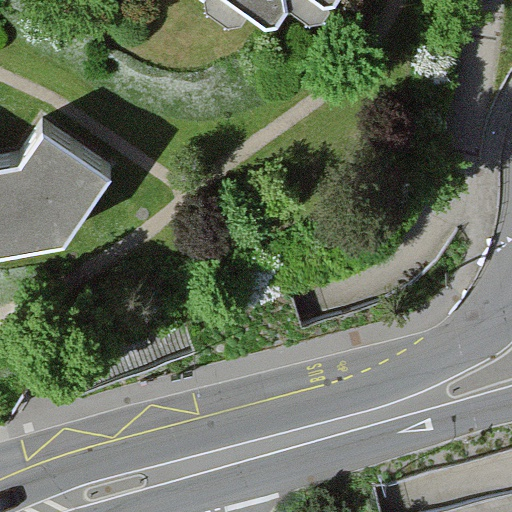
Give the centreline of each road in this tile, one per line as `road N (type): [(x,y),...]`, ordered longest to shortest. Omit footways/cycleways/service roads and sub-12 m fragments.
road 1 (secondary): [(511,368),(206,463)]
road 2 (secondary): [(206,463),(32,511)]
